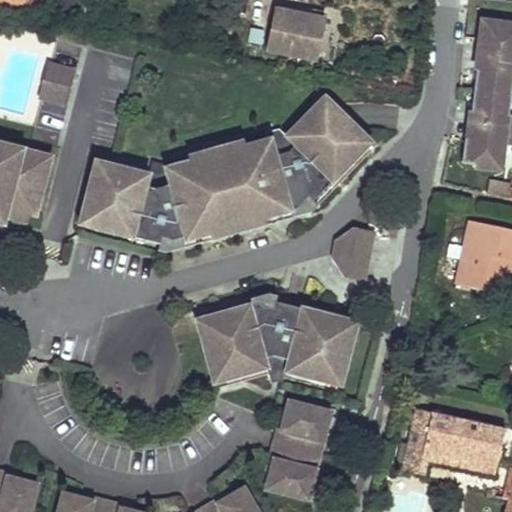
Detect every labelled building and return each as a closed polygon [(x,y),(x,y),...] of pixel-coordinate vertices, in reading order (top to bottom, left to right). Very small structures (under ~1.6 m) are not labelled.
[(297,15),(275,10),(268,50),(313,60),(321,19),(297,15)] [(511,25),(476,20),(473,42),(483,43),(479,71),(469,69),(464,110),(474,111),(470,139),(457,137),(454,160),(497,169),(498,164),(501,142),(511,143),(511,112),(505,112),(507,94),(509,76),(511,76),(511,25)] [(49,66),(40,99),(63,105),(71,71),(49,66)] [(323,100),(314,109),(323,117),(332,108),(323,100)] [(93,216),(90,228),(158,246),(160,239),(170,242),(181,239),(209,231),(260,217),(288,209),(299,206),(306,198),(311,203),(338,175),(359,153),(351,145),(359,136),(332,108),(323,117),(314,109),(285,139),(284,140),(292,148),(289,151),(279,141),(268,144),(242,152),(190,167),(154,177),(153,177),(149,190),(145,189),(148,178),(135,174),(106,167),(103,179),(91,175),(81,213),(93,216)] [(265,134),(268,144),(279,141),(289,151),(292,148),(284,140),(285,139),(280,134),(276,131),(265,134)] [(359,136),(351,145),(359,153),(369,144),(359,136)] [(239,142),(188,157),(190,167),(242,152),(239,142)] [(0,204),(5,205),(4,208),(6,209),(28,214),(34,216),(49,158),(0,145),(0,204)] [(106,167),(94,163),(91,175),(103,179),(106,167)] [(137,168),(135,174),(148,178),(145,189),(149,190),(153,177),(154,177),(152,168),(137,165),(137,168)] [(299,206),(288,209),(291,219),(310,214),(316,208),(311,203),(306,198),(299,206)] [(93,216),(81,213),(78,225),(90,228),(93,216)] [(260,217),(209,231),(212,241),(263,226),(260,217)] [(511,229),(470,220),(456,283),(510,295),(511,285),(511,229)] [(336,241),(332,262),(341,277),(364,281),(367,267),(365,267),(369,249),(370,249),(372,235),(350,230),(336,241)] [(164,254),(183,249),(181,239),(170,242),(160,239),(158,246),(156,252),(164,254)] [(242,302),(244,308),(249,307),(298,319),(300,310),(301,304),(266,295),(242,302)] [(221,368),(225,380),(266,368),(264,359),(268,358),(284,373),(288,374),(326,384),(329,372),(341,375),(351,336),(339,333),(342,321),(300,310),(298,319),(249,307),(244,308),(207,318),(211,330),(199,334),(209,371),(221,368)] [(207,318),(195,321),(199,334),(211,330),(207,318)] [(354,324),(342,321),(339,333),(351,336),(354,324)] [(266,368),(268,374),(272,390),(278,388),(284,386),(286,380),(288,374),(284,373),(268,358),(264,359),(266,368)] [(221,368),(209,371),(213,383),(225,380),(221,368)] [(341,375),(329,372),(326,384),(338,387),(341,375)] [(323,411),(286,401),(282,418),(279,430),(274,429),(274,431),(268,456),(267,459),(272,460),(269,472),(265,489),(302,498),(306,481),(311,482),(311,479),(317,456),(323,431),(324,429),(319,428),(323,411)] [(506,429),(416,409),(402,469),(426,474),(428,461),(459,468),(461,459),(497,467),(506,429)] [(328,412),(323,411),(319,428),(324,429),(328,412)] [(267,459),(264,471),(269,472),(272,460),(267,459)] [(497,467),(461,459),(459,468),(494,476),(497,467)] [(0,511),(27,511),(33,485),(17,481),(4,478),(5,474),(3,473),(0,472),(0,511)] [(302,498),(306,499),(311,482),(306,481),(302,498)] [(217,504),(214,500),(212,501),(193,511),(255,511),(242,489),(228,498),(217,504)] [(214,500),(217,504),(228,498),(225,493),(214,500)] [(77,498),(61,494),(56,511),(130,511),(119,509),(121,504),(118,504),(93,497),(90,497),(89,501),(77,498)] [(511,511),(511,503),(506,503),(503,511),(511,511)]
